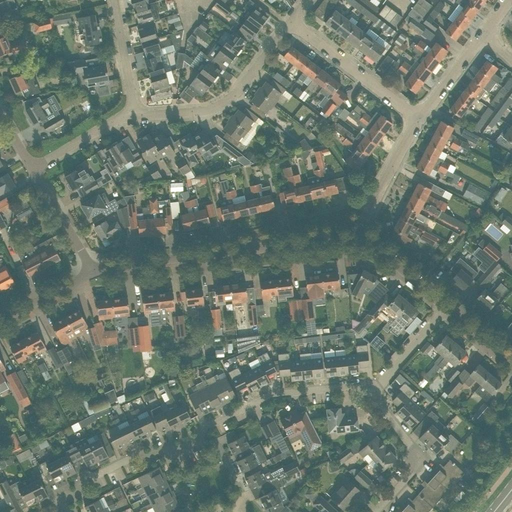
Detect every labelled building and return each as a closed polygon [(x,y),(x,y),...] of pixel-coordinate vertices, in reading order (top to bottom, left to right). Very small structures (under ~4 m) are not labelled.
[(0,0),(0,24),(3,23),(1,18),(18,12),(13,0),(0,0)] [(130,0),(133,8),(149,4),(147,0),(130,0)] [(218,0),(214,6),(222,12),(227,16),(232,9),(219,0),(218,0)] [(252,12),(246,20),(259,29),(270,15),(249,0),(248,0),(245,6),(252,12)] [(330,0),(323,0),(322,2),(331,10),(335,4),(330,0)] [(423,0),(418,0),(416,3),(428,11),(432,6),(423,0)] [(463,8),(459,13),(470,21),(477,11),(462,0),(456,0),(455,2),(463,8)] [(462,0),(477,11),(485,1),(483,0),(462,0)] [(369,1),(366,5),(376,12),(379,8),(369,1)] [(439,1),(433,9),(439,13),(445,6),(439,1)] [(322,2),(317,8),(327,15),(331,10),(322,2)] [(353,8),(363,15),(367,10),(357,3),(353,8)] [(416,3),(412,8),(423,17),(428,11),(416,3)] [(133,8),(139,25),(151,21),(152,22),(154,21),(149,4),(133,8)] [(378,14),(383,19),(391,9),(385,5),(378,14)] [(327,15),(317,8),(313,14),(322,21),(327,15)] [(412,18),(418,23),(419,23),(423,17),(412,8),(407,14),(412,18)] [(383,19),(389,23),(396,13),(391,9),(383,19)] [(439,13),(433,9),(428,16),(423,23),(434,32),(439,26),(433,21),(439,13)] [(363,15),(373,22),(377,17),(367,10),(363,15)] [(325,24),(335,31),(345,18),(335,11),(325,24)] [(396,13),(389,23),(395,27),(402,17),(396,13)] [(459,13),(451,22),(462,31),(470,21),(459,13)] [(69,14),(53,16),(55,25),(71,23),(69,14)] [(81,27),(85,46),(102,43),(99,23),(96,24),(95,15),(75,18),(77,28),(81,27)] [(230,29),(233,31),(236,33),(235,33),(246,42),(248,44),(259,29),(246,20),(241,15),(236,22),(238,24),(235,27),(233,26),(230,29)] [(373,22),(383,30),(387,25),(377,17),(373,22)] [(33,23),(36,33),(52,28),(49,18),(33,23)] [(335,31),(345,39),(355,26),(345,18),(335,31)] [(412,18),(407,24),(420,35),(426,28),(419,23),(418,23),(412,18)] [(173,22),(176,32),(183,30),(180,20),(173,22)] [(136,26),(142,43),(157,38),(152,22),(151,21),(139,25),(136,26)] [(199,27),(204,31),(208,25),(203,22),(199,27)] [(462,31),(451,22),(444,32),(455,41),(462,31)] [(387,25),(383,30),(393,38),(397,33),(387,25)] [(192,32),(205,42),(210,36),(197,26),(192,32)] [(345,39),(355,46),(365,33),(355,26),(345,39)] [(183,30),(176,32),(169,34),(174,51),(179,50),(184,34),(183,30)] [(233,31),(222,46),(236,56),(246,42),(235,33),(236,33),(233,31)] [(355,46),(364,54),(374,41),(365,33),(355,46)] [(393,44),(395,45),(398,48),(406,37),(401,33),(393,44)] [(0,38),(0,56),(11,52),(12,54),(27,47),(23,38),(10,43),(6,36),(0,38)] [(142,43),(147,60),(160,56),(162,55),(157,38),(142,43)] [(420,40),(417,45),(416,45),(423,50),(427,46),(420,40)] [(374,41),(364,54),(375,62),(385,48),(374,41)] [(413,58),(419,63),(431,72),(439,62),(428,53),(423,50),(416,45),(417,45),(413,42),(409,47),(413,49),(412,51),(416,54),(413,58)] [(428,53),(439,62),(447,51),(436,43),(428,53)] [(222,46),(212,60),(223,68),(223,69),(225,70),(236,56),(222,46)] [(283,57),(293,64),(293,65),(301,54),(291,47),(283,57)] [(183,60),(184,53),(177,52),(175,66),(176,69),(182,67),(183,60)] [(193,60),(184,53),(183,60),(189,65),(193,60)] [(193,68),(199,73),(212,83),(223,69),(223,68),(212,60),(210,58),(210,59),(204,54),(202,57),(202,61),(198,62),(193,68)] [(297,68),(302,72),(303,73),(311,62),(301,54),(293,65),(293,64),(288,71),(293,74),(297,68)] [(144,60),(150,77),(165,72),(160,56),(147,60),(144,60)] [(67,62),(69,65),(74,74),(83,72),(85,81),(87,80),(87,84),(96,82),(97,85),(109,83),(107,72),(106,72),(105,65),(87,68),(85,60),(67,62)] [(400,65),(401,65),(393,60),(389,65),(408,80),(404,85),(415,93),(423,83),(411,74),(412,73),(407,70),(407,71),(400,65)] [(487,60),(479,71),(496,83),(497,84),(501,79),(494,73),(497,68),(493,65),(487,60)] [(404,61),(401,65),(400,65),(407,71),(407,70),(411,66),(404,61)] [(307,76),(312,80),(321,69),(311,62),(303,73),(302,72),(298,78),(303,82),(307,76)] [(419,63),(412,73),(411,74),(423,83),(431,72),(419,63)] [(24,65),(24,73),(45,71),(44,64),(24,65)] [(317,84),(322,87),(322,88),(330,77),(321,69),(312,80),(304,91),(309,95),(317,84)] [(479,71),(472,80),(485,91),(488,93),(495,83),(496,83),(479,71)] [(165,72),(150,77),(155,95),(161,93),(163,99),(173,96),(165,72)] [(273,77),(280,83),(284,77),(277,72),(273,77)] [(9,79),(16,93),(21,91),(24,97),(40,92),(33,77),(26,81),(23,73),(9,79)] [(212,83),(199,73),(188,87),(187,86),(184,91),(191,97),(195,92),(201,97),(212,83)] [(284,77),(280,83),(286,88),(290,83),(284,77)] [(322,88),(322,87),(318,92),(326,97),(325,99),(329,102),(329,101),(330,101),(331,99),(339,106),(347,95),(338,88),(341,84),(340,84),(341,83),(341,82),(337,79),(336,79),(335,80),(330,77),(322,88)] [(511,78),(510,77),(502,88),(507,92),(511,85),(511,78)] [(260,87),(257,91),(275,104),(279,99),(278,98),(281,94),(281,95),(288,100),(292,96),(285,90),(286,89),(273,80),(269,84),(266,82),(261,88),(260,87)] [(472,80),(465,90),(475,98),(478,101),(485,91),(472,80)] [(292,92),(299,98),(303,92),(296,87),(292,92)] [(501,88),(494,97),(500,101),(507,92),(502,88),(501,88)] [(465,90),(457,100),(468,108),(475,98),(465,90)] [(275,104),(257,91),(254,95),(255,95),(251,102),(262,110),(258,115),(263,119),(267,114),(267,113),(269,109),(270,110),(275,104)] [(511,96),(510,95),(502,105),(507,109),(511,101),(511,96)] [(28,119),(30,123),(31,123),(33,123),(34,124),(53,113),(50,106),(46,99),(41,101),(39,97),(23,102),(27,109),(26,111),(29,117),(28,118),(28,119)] [(500,101),(494,97),(489,104),(495,108),(500,101)] [(468,108),(457,100),(450,110),(460,118),(468,108)] [(321,112),(327,116),(336,106),(329,101),(321,112)] [(502,105),(495,115),(500,118),(507,109),(502,105)] [(487,107),(480,117),(485,121),(493,111),(487,107)] [(232,115),(230,119),(247,133),(251,127),(250,126),(253,122),(254,123),(258,118),(245,108),(242,112),(238,110),(234,116),(232,115)] [(369,132),(365,137),(376,145),(384,134),(373,126),(368,122),(361,117),(362,117),(352,110),(348,116),(369,132)] [(365,113),(362,117),(361,117),(368,122),(371,118),(365,113)] [(43,125),(48,132),(65,122),(60,115),(43,125)] [(373,126),(384,134),(392,124),(381,115),(373,126)] [(492,128),(499,119),(500,118),(495,115),(487,125),(492,128)] [(304,124),(312,130),(317,123),(310,117),(304,124)] [(485,121),(480,117),(480,118),(471,130),(477,133),(485,121)] [(247,133),(230,119),(227,123),(228,123),(223,129),(235,138),(231,143),(242,151),(246,146),(239,141),(242,138),(247,133)] [(441,121),(435,133),(447,140),(452,142),(460,146),(460,147),(470,152),(467,144),(455,138),(456,137),(450,134),(454,128),(441,121)] [(342,136),(345,139),(345,138),(368,155),(376,145),(365,137),(360,143),(352,136),(353,135),(337,123),(333,129),(342,136)] [(511,127),(503,137),(511,143),(511,127)] [(467,139),(467,140),(476,145),(480,138),(463,129),(460,136),(467,139)] [(204,131),(192,138),(199,150),(201,154),(208,150),(211,155),(219,149),(214,140),(211,142),(204,131)] [(435,133),(429,145),(441,151),(447,140),(435,133)] [(162,134),(152,140),(159,152),(158,153),(161,158),(166,155),(169,159),(175,156),(162,134)] [(179,152),(182,157),(189,168),(198,163),(193,154),(199,150),(192,138),(190,134),(179,140),(184,149),(179,152)] [(152,140),(149,135),(137,141),(150,163),(157,159),(154,155),(158,153),(159,152),(152,140)] [(293,146),(300,151),(311,148),(304,138),(293,146)] [(345,138),(345,139),(343,141),(342,142),(349,147),(347,149),(353,153),(349,157),(348,157),(344,162),(355,170),(359,166),(360,166),(368,155),(345,138)] [(121,141),(113,146),(123,162),(123,163),(124,165),(130,161),(133,166),(143,160),(136,149),(131,152),(130,150),(126,149),(121,141)] [(457,151),(460,147),(460,146),(452,142),(449,148),(457,151)] [(222,149),(229,155),(238,162),(243,156),(227,143),(222,149)] [(429,145),(423,156),(447,169),(453,172),(455,168),(443,161),(438,158),(441,151),(429,145)] [(123,162),(113,146),(111,148),(109,146),(102,150),(108,161),(103,164),(109,175),(118,169),(116,167),(123,163),(123,162)] [(271,153),(277,157),(286,155),(276,146),(271,153)] [(244,156),(253,163),(258,158),(248,151),(244,156)] [(321,151),(314,152),(317,163),(325,196),(338,193),(335,179),(328,181),(323,167),(325,166),(321,151)] [(243,156),(238,162),(244,166),(250,165),(253,164),(243,156)] [(447,169),(423,156),(416,168),(434,178),(437,171),(445,175),(447,169)] [(182,157),(174,161),(182,175),(191,171),(189,168),(182,157)] [(293,176),(295,183),(300,182),(294,158),(289,159),(293,176)] [(261,164),(265,179),(272,177),(268,162),(261,164)] [(307,179),(308,185),(312,199),(325,196),(317,163),(311,165),(314,177),(307,179)] [(147,167),(155,180),(161,176),(154,164),(147,167)] [(91,175),(90,176),(85,167),(76,172),(76,171),(65,177),(69,184),(68,184),(67,185),(70,189),(71,189),(72,189),(72,190),(75,189),(81,198),(87,194),(99,187),(95,181),(91,175)] [(15,186),(7,173),(0,177),(0,194),(4,192),(4,193),(15,186)] [(295,183),(293,176),(287,177),(290,190),(278,193),(282,206),(286,205),(300,202),(296,189),(295,183)] [(419,183),(412,195),(442,211),(443,212),(447,204),(439,200),(439,201),(428,195),(431,190),(430,189),(433,184),(422,178),(419,184),(419,183)] [(236,218),(230,191),(229,191),(226,180),(219,182),(223,200),(219,201),(221,207),(216,208),(220,222),(236,218)] [(178,194),(178,182),(169,182),(170,194),(178,194)] [(258,198),(261,211),(275,208),(271,195),(268,182),(254,185),(256,193),(258,198)] [(462,196),(481,206),(488,194),(469,184),(462,196)] [(308,185),(296,189),(300,202),(312,199),(308,185)] [(432,192),(441,196),(445,191),(435,186),(432,192)] [(235,190),(230,191),(236,218),(247,215),(244,201),(243,196),(236,198),(235,190)] [(196,227),(190,200),(188,193),(182,195),(184,202),(183,202),(185,209),(187,208),(188,213),(180,216),(184,231),(196,227)] [(104,217),(117,210),(120,208),(116,202),(115,199),(104,205),(98,195),(81,205),(82,206),(81,207),(84,212),(85,211),(89,218),(101,211),(104,217)] [(412,195),(406,207),(418,213),(421,209),(438,218),(438,217),(465,231),(469,226),(441,212),(442,211),(412,195)] [(123,197),(116,202),(120,208),(127,205),(127,204),(124,199),(123,197)] [(258,198),(244,201),(247,215),(261,211),(258,198)] [(149,207),(152,237),(158,237),(158,234),(166,233),(166,228),(173,228),(172,219),(171,219),(169,207),(157,208),(157,199),(149,200),(149,207)] [(197,199),(190,200),(196,227),(210,224),(208,217),(216,215),(213,203),(205,205),(206,209),(200,211),(197,199)] [(170,207),(169,207),(171,219),(172,219),(178,218),(178,213),(179,213),(178,202),(170,203),(170,207)] [(135,203),(127,204),(127,205),(129,218),(137,217),(135,203)] [(127,205),(120,208),(117,210),(122,228),(130,226),(129,218),(127,205)] [(473,215),(476,217),(482,210),(473,206),(472,208),(476,210),(473,215)] [(152,237),(149,207),(142,208),(143,220),(138,220),(139,236),(148,235),(148,238),(152,237)] [(406,207),(400,218),(424,231),(427,225),(423,223),(425,217),(418,214),(418,213),(406,207)] [(16,215),(23,229),(29,226),(26,220),(34,215),(30,208),(16,215)] [(501,223),(511,232),(511,220),(507,216),(501,223)] [(437,238),(424,231),(400,218),(394,230),(394,231),(390,238),(408,247),(415,233),(421,236),(420,238),(433,245),(437,238)] [(118,230),(121,229),(116,221),(108,225),(106,221),(94,227),(102,240),(106,238),(109,242),(119,239),(119,237),(120,235),(120,234),(119,232),(118,230)] [(52,237),(34,247),(33,247),(44,268),(60,259),(53,245),(55,243),(52,237)] [(501,255),(489,244),(488,244),(483,240),(479,245),(484,249),(483,250),(496,261),(501,255)] [(33,247),(34,247),(33,245),(22,250),(24,254),(19,256),(23,264),(22,264),(29,276),(44,268),(33,247)] [(480,265),(486,270),(486,271),(495,261),(488,255),(480,265)] [(458,286),(463,290),(477,273),(460,258),(450,269),(456,274),(451,280),(453,281),(451,283),(457,288),(458,286)] [(486,271),(486,270),(475,282),(482,288),(501,266),(495,261),(486,271)] [(0,267),(0,291),(15,283),(5,265),(0,267)] [(362,273),(347,275),(349,295),(353,295),(359,298),(366,285),(371,288),(370,289),(375,294),(383,285),(376,279),(377,277),(376,277),(364,271),(364,270),(362,273)] [(338,273),(322,275),(324,290),(333,289),(333,292),(340,291),(338,273)] [(324,290),(322,275),(306,277),(308,298),(324,296),(324,290)] [(277,296),(278,302),(286,301),(286,298),(293,297),(291,278),(276,280),(277,296)] [(271,296),(277,296),(276,280),(260,282),(262,301),(271,300),(271,296)] [(246,283),(230,285),(232,300),(238,300),(239,303),(248,302),(246,283)] [(481,308),(485,311),(486,311),(486,310),(488,311),(501,296),(504,299),(511,292),(501,283),(491,294),(485,289),(475,300),(482,306),(481,307),(481,308)] [(232,300),(230,285),(215,287),(217,306),(225,305),(225,301),(232,300)] [(186,291),(187,301),(187,307),(197,305),(197,308),(204,307),(202,289),(186,291)] [(159,309),(160,316),(168,315),(167,311),(175,310),(173,292),(157,294),(159,309)] [(387,333),(392,327),(390,325),(408,303),(398,295),(393,300),(385,293),(353,330),(359,335),(372,319),(381,312),(389,319),(386,322),(387,323),(382,329),(387,333)] [(153,310),(159,309),(157,294),(142,296),(144,315),(153,314),(153,310)] [(317,297),(317,308),(326,308),(326,297),(317,297)] [(128,298),(112,299),(114,317),(130,316),(128,298)] [(114,317),(112,299),(97,301),(99,319),(114,317)] [(311,299),(301,300),(304,320),(314,319),(311,299)] [(304,320),(301,300),(288,302),(290,322),(304,320)] [(390,325),(392,327),(395,324),(402,330),(404,328),(406,329),(405,330),(410,334),(409,335),(410,335),(422,321),(415,315),(418,312),(408,303),(390,325)] [(257,316),(255,305),(255,306),(255,305),(247,306),(249,326),(257,325),(256,316),(257,316)] [(263,305),(255,305),(257,316),(264,315),(263,305)] [(210,310),(212,330),(222,329),(219,309),(210,310)] [(79,310),(65,318),(72,331),(73,331),(76,337),(83,333),(81,331),(88,327),(79,310)] [(199,311),(200,320),(210,319),(209,310),(199,311)] [(173,316),(175,337),(185,336),(183,315),(173,316)] [(138,327),(137,324),(137,317),(127,318),(131,346),(140,345),(138,327)] [(72,331),(65,318),(52,325),(63,346),(70,342),(69,340),(76,337),(73,331),(72,331)] [(99,343),(100,346),(117,345),(116,331),(104,331),(101,322),(93,324),(94,327),(99,343)] [(148,326),(138,327),(140,345),(141,351),(151,349),(148,326)] [(87,329),(92,345),(99,343),(94,327),(87,329)] [(511,331),(508,328),(502,335),(511,343),(511,331)] [(37,332),(24,340),(31,353),(36,350),(38,354),(46,349),(37,332)] [(259,335),(236,338),(238,353),(260,343),(259,335)] [(369,343),(378,351),(385,342),(377,335),(369,343)] [(434,363),(435,364),(437,366),(456,344),(446,336),(435,349),(441,354),(434,363)] [(31,353),(24,340),(10,347),(19,363),(26,359),(25,356),(31,353)] [(420,351),(425,355),(432,346),(428,342),(420,351)] [(435,364),(430,369),(435,373),(439,368),(441,370),(448,362),(454,367),(466,353),(456,344),(437,366),(435,364)] [(355,346),(356,354),(357,354),(359,368),(369,367),(367,345),(357,346),(355,346)] [(47,351),(56,369),(63,366),(53,347),(47,351)] [(57,352),(63,365),(73,360),(66,347),(57,352)] [(256,358),(260,365),(262,365),(268,377),(277,373),(273,365),(278,364),(278,360),(271,361),(267,353),(256,358)] [(277,355),(278,360),(278,364),(279,371),(280,376),(291,375),(289,361),(289,353),(277,355)] [(357,354),(356,354),(346,355),(348,375),(359,374),(359,368),(357,354)] [(346,355),(335,356),(337,376),(348,375),(346,355)] [(337,376),(335,356),(324,358),(326,377),(337,376)] [(202,364),(201,358),(190,361),(191,367),(202,364)] [(322,358),(311,359),(313,379),(324,378),(322,358)] [(311,359),(300,360),(302,380),(313,379),(311,359)] [(300,360),(289,361),(291,375),(291,381),(302,380),(300,360)] [(47,370),(43,363),(37,366),(41,373),(45,381),(51,378),(47,370)] [(411,364),(403,373),(421,389),(428,381),(423,377),(425,376),(411,364)] [(474,380),(480,385),(490,374),(479,364),(470,375),(463,382),(468,387),(474,380)] [(260,365),(251,370),(260,388),(270,383),(268,377),(262,365),(260,365)] [(167,375),(176,377),(178,367),(170,366),(167,375)] [(238,392),(248,387),(242,375),(238,368),(228,372),(238,392)] [(444,378),(450,383),(455,378),(459,372),(453,368),(444,378)] [(16,372),(23,386),(29,383),(22,369),(16,372)] [(435,373),(430,369),(425,376),(423,377),(428,381),(435,373)] [(242,375),(248,387),(250,393),(260,388),(251,370),(242,375)] [(14,372),(6,376),(20,401),(23,408),(31,403),(28,397),(14,372)] [(480,385),(474,392),(486,401),(501,384),(490,374),(480,385)] [(203,375),(202,376),(218,409),(222,407),(221,406),(227,403),(214,376),(206,380),(203,375)] [(217,375),(214,376),(227,403),(233,400),(233,401),(237,399),(226,377),(219,380),(217,375)] [(202,382),(195,386),(208,412),(214,409),(215,411),(218,409),(202,376),(199,377),(202,382)] [(455,378),(450,383),(443,392),(451,399),(462,385),(462,384),(455,378)] [(392,401),(400,409),(409,399),(410,399),(415,393),(404,382),(399,389),(401,391),(392,401)] [(162,385),(169,400),(182,427),(187,424),(186,421),(191,419),(184,404),(177,408),(165,383),(162,385)] [(208,412),(195,386),(191,388),(193,393),(188,395),(200,418),(203,416),(203,415),(208,412)] [(113,389),(104,393),(109,404),(117,401),(116,398),(113,389)] [(419,393),(424,398),(428,394),(422,390),(419,393)] [(142,396),(145,402),(154,399),(152,393),(142,396)] [(428,394),(424,398),(430,403),(433,399),(428,394)] [(117,401),(118,403),(125,401),(124,398),(124,395),(116,398),(117,401)] [(396,413),(404,420),(417,406),(410,399),(409,399),(400,409),(396,413)] [(169,411),(164,414),(171,429),(176,426),(177,429),(182,427),(169,400),(165,402),(169,411)] [(108,408),(110,407),(108,402),(91,409),(93,414),(95,413),(108,408)] [(471,421),(476,425),(490,409),(485,404),(471,421)] [(171,429),(164,414),(163,411),(160,406),(150,411),(160,431),(165,428),(166,431),(171,429)] [(417,406),(404,420),(412,428),(426,414),(417,406)] [(341,413),(340,408),(326,409),(329,433),(336,433),(359,431),(357,417),(344,418),(344,413),(341,413)] [(289,413),(290,415),(280,420),(290,439),(300,434),(309,452),(322,445),(305,411),(299,415),(296,409),(289,413)] [(257,419),(261,426),(273,420),(269,413),(257,419)] [(149,415),(139,420),(147,437),(152,435),(151,432),(156,429),(149,415)] [(418,439),(427,447),(440,432),(445,427),(436,419),(434,422),(429,418),(421,427),(425,431),(418,439)] [(139,420),(129,425),(136,439),(141,437),(142,439),(147,437),(139,420)] [(274,421),(267,424),(273,435),(274,435),(279,432),(278,430),(274,421)] [(129,425),(119,430),(128,447),(132,444),(131,442),(136,439),(129,425)] [(128,447),(119,430),(109,434),(116,449),(121,446),(123,449),(128,447)] [(98,438),(89,443),(98,462),(108,456),(103,447),(109,444),(103,432),(97,436),(98,438)] [(440,432),(427,447),(436,455),(443,447),(447,451),(457,441),(450,434),(446,438),(440,432)] [(22,451),(13,434),(6,437),(12,448),(10,450),(13,456),(22,451)] [(18,437),(21,444),(27,440),(24,434),(18,437)] [(228,444),(233,455),(249,447),(244,436),(228,444)] [(367,454),(372,460),(386,447),(376,436),(357,453),(362,458),(367,454)] [(74,447),(71,448),(77,460),(83,458),(87,467),(98,462),(89,443),(85,437),(72,444),(74,447)] [(30,447),(34,454),(41,450),(37,443),(30,447)] [(277,447),(280,453),(288,449),(285,443),(277,447)] [(236,461),(242,473),(267,460),(262,462),(259,455),(261,454),(260,451),(262,450),(259,444),(243,452),(245,457),(236,461)] [(332,452),(334,455),(337,455),(340,453),(341,450),(339,447),(335,447),(333,449),(332,452)] [(372,460),(368,463),(378,474),(396,458),(386,447),(372,460)] [(66,455),(57,459),(66,478),(76,472),(71,463),(77,460),(71,448),(65,452),(66,455)] [(335,458),(340,465),(353,455),(347,448),(335,458)] [(22,453),(16,456),(19,461),(24,458),(32,455),(29,449),(22,453)] [(38,465),(42,473),(43,473),(45,476),(50,474),(55,483),(66,478),(57,459),(50,463),(48,460),(38,465)] [(436,467),(431,473),(460,500),(465,494),(461,490),(462,490),(467,484),(460,477),(464,473),(454,464),(455,463),(454,462),(453,463),(450,460),(443,467),(444,468),(441,471),(436,467)] [(299,471),(294,461),(281,468),(286,478),(299,471)] [(328,465),(332,472),(339,469),(335,461),(328,465)] [(137,490),(142,487),(165,476),(163,472),(162,473),(159,467),(138,477),(141,483),(135,486),(137,490)] [(266,488),(279,481),(286,478),(281,468),(270,473),(269,472),(263,474),(261,470),(245,478),(250,489),(261,484),(264,489),(266,488)] [(354,477),(366,488),(371,482),(359,471),(354,477)] [(38,479),(29,483),(38,502),(48,497),(43,487),(49,484),(45,476),(43,473),(42,473),(37,476),(38,479)] [(425,487),(419,494),(433,507),(441,498),(448,504),(453,499),(457,503),(460,500),(431,473),(424,481),(429,484),(426,488),(425,487)] [(141,499),(146,497),(146,496),(168,486),(165,480),(167,479),(165,476),(142,487),(144,493),(139,495),(141,499)] [(12,492),(16,498),(17,501),(23,498),(27,507),(38,502),(29,483),(28,484),(26,479),(20,482),(20,481),(10,486),(11,489),(12,492)] [(330,497),(336,503),(344,509),(354,499),(355,500),(361,493),(346,479),(330,497)] [(0,486),(8,502),(16,498),(12,492),(11,489),(10,486),(9,486),(6,481),(0,483),(0,486)] [(271,511),(279,511),(284,508),(277,493),(280,492),(278,488),(281,486),(279,481),(266,488),(268,493),(259,497),(265,510),(269,508),(271,511)] [(139,509),(141,511),(174,494),(172,491),(171,491),(168,486),(146,496),(146,497),(150,504),(139,509)] [(291,500),(296,505),(303,497),(298,493),(291,500)] [(142,511),(152,508),(153,511),(162,511),(178,504),(175,498),(176,498),(174,494),(141,511),(142,511)] [(405,501),(400,508),(404,511),(428,511),(433,507),(419,494),(412,501),(412,502),(409,505),(405,501)] [(95,511),(103,508),(108,506),(113,503),(111,500),(106,502),(103,497),(91,503),(90,501),(84,504),(87,511),(95,511)] [(337,511),(321,497),(313,505),(319,510),(317,511),(337,511)]
